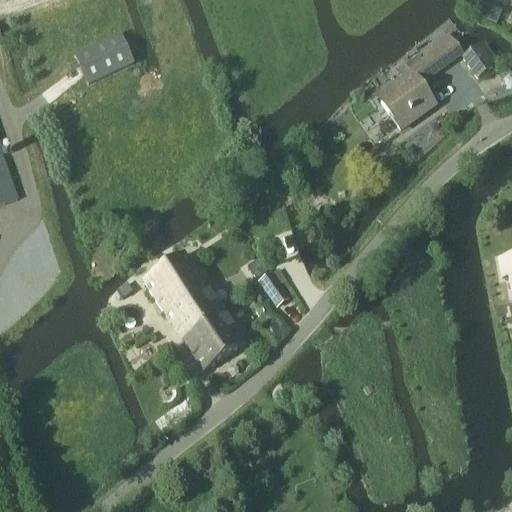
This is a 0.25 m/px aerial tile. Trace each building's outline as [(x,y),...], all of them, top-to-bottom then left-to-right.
[(472,2),(467,14),(481,20),(486,7),(472,2)] [(88,86),(132,66),(119,37),(75,56),(88,86)] [(460,57),(447,39),(398,74),(407,86),(380,106),(399,133),(433,109),(418,87),(460,57)] [(477,81),(497,67),(488,55),(486,55),(481,48),(463,61),(477,81)] [(0,208),(16,203),(0,155),(0,208)] [(321,214),(330,207),(326,201),(316,208),(321,214)] [(511,256),(499,259),(502,279),(510,278),(511,289),(511,256)] [(211,315),(218,310),(183,258),(143,285),(183,344),(215,322),(211,315)] [(251,273),(259,286),(269,280),(261,267),(251,273)] [(278,289),(272,279),(260,288),(276,312),(288,304),(278,289)] [(133,293),(127,285),(116,292),(122,301),(133,293)] [(215,322),(183,344),(203,374),(243,347),(218,310),(211,315),(215,322)]
